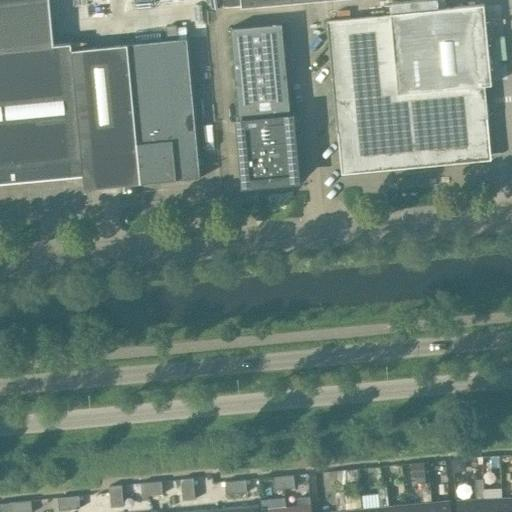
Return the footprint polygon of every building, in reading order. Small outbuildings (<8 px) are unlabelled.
[(50,1),(0,6),(0,49),(54,44),(52,25),(50,1)] [(339,132),(342,169),(357,169),(372,169),(387,168),(402,167),(417,166),(431,164),(446,162),(461,160),(476,158),(490,155),(487,118),(488,118),(485,85),(492,84),(484,4),(391,13),(391,15),(327,21),(338,132),(339,132)] [(282,23),(230,28),(241,139),(237,139),(241,188),(302,182),(297,134),(293,134),(282,23)] [(187,38),(127,44),(72,50),(71,43),(54,44),(0,49),(0,183),(83,175),(85,188),(141,183),(177,180),(200,178),(187,38)] [(295,487),(294,474),(284,475),(285,488),(295,487)] [(285,488),(284,475),(273,476),(274,489),(285,488)] [(195,488),(195,484),(194,477),(181,478),(182,489),(195,488)] [(248,492),(247,479),(236,480),(237,493),(248,492)] [(480,511),(479,479),(475,479),(476,499),(458,500),(458,511),(480,511)] [(502,511),(502,498),(484,499),(484,479),(479,479),(480,511),(502,511)] [(164,493),(162,480),(152,481),(153,494),(164,493)] [(237,493),(236,480),(225,481),(227,494),(237,493)] [(153,494),(152,481),(141,482),(142,495),(153,494)] [(450,511),(450,501),(432,502),(430,482),(426,483),(428,511),(450,511)] [(428,511),(426,483),(421,483),(423,503),(406,505),(406,511),(428,511)] [(123,494),(122,484),(110,485),(111,495),(123,494)] [(384,511),(383,487),(378,487),(380,507),(363,509),(363,511),(384,511)] [(406,511),(406,505),(389,506),(387,487),(383,487),(384,511),(406,511)] [(196,498),(195,488),(182,489),(183,500),(196,498)] [(341,511),(340,491),(335,492),(337,511),(330,511),(341,511)] [(363,511),(363,509),(346,511),(344,491),(340,491),(341,511),(363,511)] [(81,507),(79,494),(69,495),(70,508),(81,507)] [(124,505),(123,494),(111,495),(112,506),(124,505)] [(70,508),(69,495),(58,496),(59,509),(70,508)] [(311,511),(310,496),(298,498),(299,506),(287,507),(287,511),(311,511)] [(511,511),(511,497),(502,498),(502,511),(511,511)] [(22,511),(32,511),(31,498),(21,499),(21,511),(22,511)] [(21,511),(21,499),(10,500),(11,511),(21,511)] [(11,511),(10,500),(0,501),(0,511),(11,511)]
